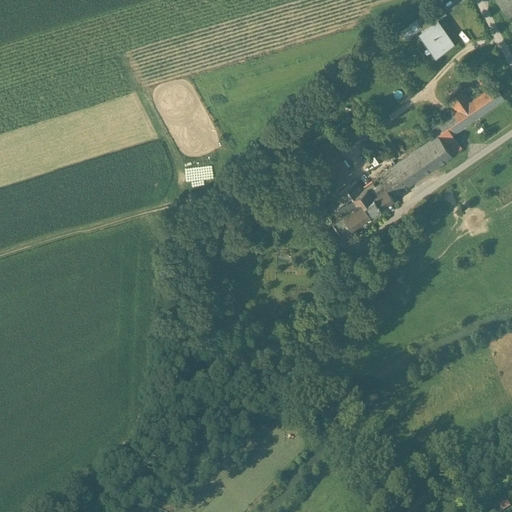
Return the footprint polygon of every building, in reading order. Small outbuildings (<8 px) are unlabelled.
[(511,0),(493,0),(508,21),(511,18),(511,0)] [(428,12),(416,20),(423,29),(434,21),(428,12)] [(423,29),(421,31),(427,40),(426,40),(435,53),(449,43),(442,32),(443,31),(436,20),(434,21),(423,29)] [(456,110),(433,127),(437,133),(443,142),(453,135),(452,134),(504,98),(494,84),(471,100),(456,110)] [(460,85),(446,95),(456,110),(471,100),(460,85)] [(295,128),(288,131),(291,138),(298,135),(295,128)] [(437,133),(378,174),(392,194),(451,153),(443,142),(437,133)] [(348,167),(328,139),(309,152),(329,180),(348,167)] [(378,174),(365,183),(366,184),(362,187),(343,200),(337,204),(343,213),(350,224),(392,194),(378,174)] [(358,181),(339,193),(343,200),(362,187),(358,181)] [(343,213),(332,221),(344,238),(355,231),(350,224),(343,213)] [(162,299),(161,307),(172,308),(172,300),(162,299)] [(490,501),(496,510),(510,502),(504,492),(490,501)]
